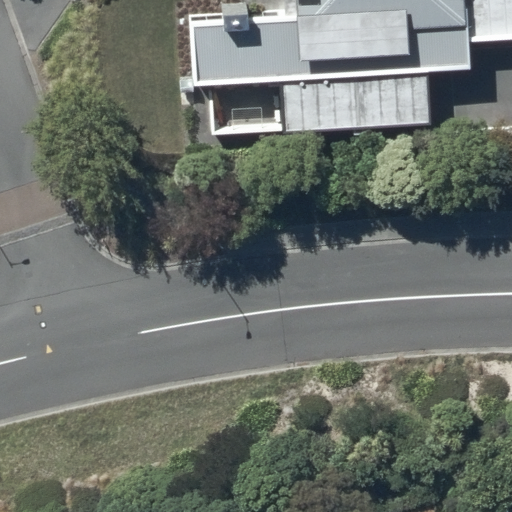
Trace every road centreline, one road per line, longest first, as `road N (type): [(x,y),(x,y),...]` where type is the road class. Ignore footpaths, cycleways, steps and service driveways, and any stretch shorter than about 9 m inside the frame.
road 1 (residential): [(67,346),(276,309),(511,293)]
road 2 (residential): [(67,346),(0,137)]
